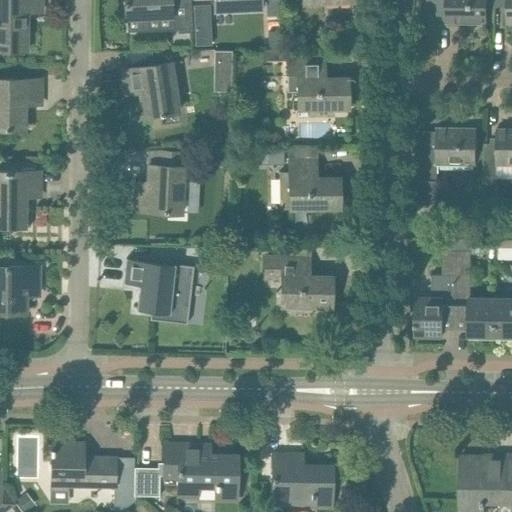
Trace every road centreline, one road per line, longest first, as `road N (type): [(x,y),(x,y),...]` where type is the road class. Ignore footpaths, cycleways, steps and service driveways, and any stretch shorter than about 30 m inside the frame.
road 1 (residential): [(77,387),(79,0)]
road 2 (residential): [(381,391),(390,74)]
road 3 (tertiary): [(381,391),(77,387)]
road 4 (tertiary): [(511,393),(381,391)]
road 5 (unclassified): [(404,511),(383,441),(381,391)]
road 6 (unclassified): [(511,79),(390,74)]
